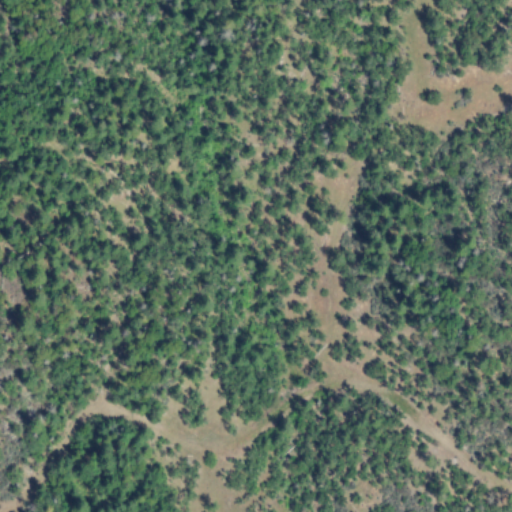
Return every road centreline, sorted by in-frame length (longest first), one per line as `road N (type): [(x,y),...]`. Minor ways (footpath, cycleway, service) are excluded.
road 1 (track): [(60,0),(70,38),(254,409),(269,415),(330,372),(340,213),(394,141),(511,81)]
road 2 (track): [(190,0),(299,321),(269,415)]
road 3 (track): [(269,415),(231,442),(102,400),(0,505)]
